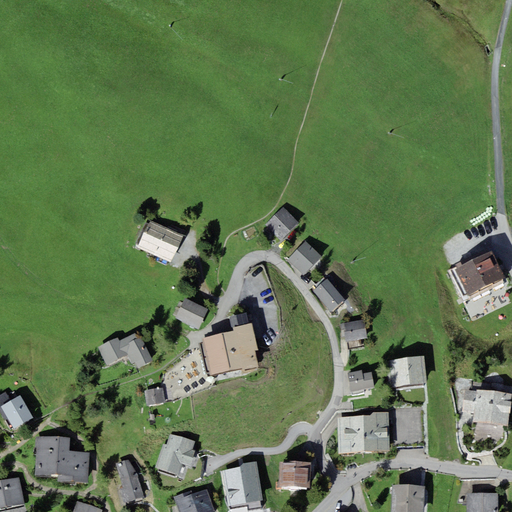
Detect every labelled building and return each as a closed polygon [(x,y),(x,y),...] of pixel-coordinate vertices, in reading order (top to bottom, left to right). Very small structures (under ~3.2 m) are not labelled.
[(280,240),(299,222),(284,207),(265,224),(280,240)] [(171,262),(183,235),(150,220),(137,247),(171,262)] [(306,241),(288,259),(304,275),(322,256),(306,241)] [(492,252),(454,269),(466,295),(505,278),(492,252)] [(345,299),(327,278),(313,291),(331,311),(345,299)] [(199,329),(208,309),(185,298),(175,318),(199,329)] [(230,317),(233,327),(249,324),(246,313),(230,317)] [(364,320),(340,324),(342,337),(345,336),(345,342),(347,341),(363,339),(368,338),(364,320)] [(234,330),(202,337),(211,375),(242,368),(243,371),(258,367),(254,350),(258,350),(252,326),(251,323),(249,324),(233,327),(234,330)] [(118,337),(98,347),(107,365),(127,355),(132,364),(135,362),(138,368),(154,360),(139,330),(119,340),(118,337)] [(364,347),(363,339),(347,341),(348,350),(364,347)] [(424,355),(389,360),(393,387),(396,387),(397,390),(424,387),(424,383),(428,383),(424,355)] [(347,373),(351,392),(374,387),(371,372),(362,374),(361,370),(347,373)] [(147,406),(165,402),(162,388),(145,391),(147,406)] [(511,394),(476,390),(476,392),(464,391),(461,412),(473,414),(472,422),(507,426),(511,394)] [(0,406),(1,406),(11,400),(6,391),(0,395),(0,406)] [(14,428),(33,417),(21,395),(11,400),(1,406),(14,428)] [(339,453),(390,451),(388,415),(388,411),(373,412),(370,416),(337,418),(339,453)] [(194,453),(191,452),(194,441),(171,434),(168,445),(163,444),(156,467),(178,475),(182,465),(190,467),(194,453)] [(70,437),(36,436),(36,447),(37,447),(36,473),(58,474),(58,481),(88,483),(90,453),(69,452),(70,437)] [(137,473),(129,460),(116,463),(123,488),(120,489),(124,503),(144,498),(137,473)] [(311,462),(279,461),(279,486),(310,487),(311,462)] [(262,497),(256,462),(241,464),(242,469),(223,472),(227,499),(247,496),(247,500),(262,497)] [(25,503),(18,476),(0,480),(0,483),(6,507),(25,503)] [(423,511),(424,486),(392,485),(391,511),(423,511)] [(213,511),(215,511),(207,489),(192,494),(191,491),(174,496),(180,511),(213,511)] [(482,511),(482,493),(466,494),(466,511),(482,511)] [(498,511),(498,493),(482,493),(482,511),(498,511)] [(101,511),(102,509),(77,501),(73,511),(101,511)]
